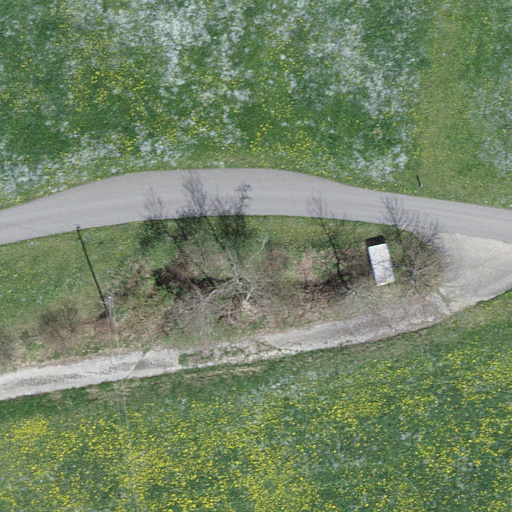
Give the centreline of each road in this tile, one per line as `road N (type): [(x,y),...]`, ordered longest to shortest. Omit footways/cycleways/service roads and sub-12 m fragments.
road 1 (track): [(0,391),(421,310),(468,284),(511,243)]
road 2 (track): [(511,230),(259,198),(0,228)]
